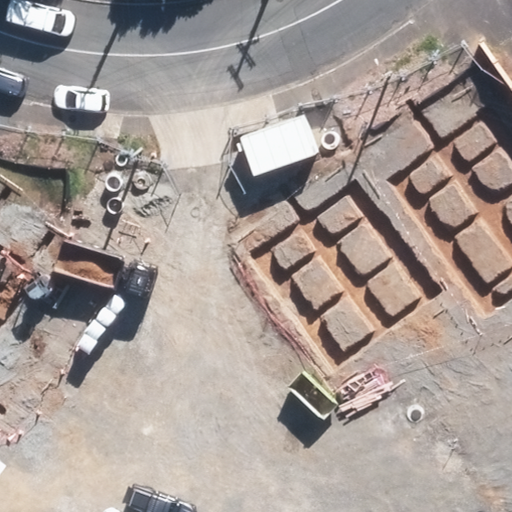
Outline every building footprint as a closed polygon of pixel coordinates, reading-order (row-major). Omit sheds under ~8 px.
[(511,130),(477,79),(423,115),(511,246),(511,130)] [(511,246),(423,115),(396,134),(511,302),(511,301),(511,246)] [(396,134),(369,152),(484,321),(511,302),(396,134)] [(432,302),(342,171),(245,236),(335,368),(432,302)] [(0,295),(22,263),(0,248),(0,295)] [(0,295),(0,404),(73,298),(22,263),(0,295)] [(511,436),(511,353),(415,419),(454,475),(511,436)] [(511,511),(511,436),(454,475),(478,511),(511,511)] [(0,442),(0,511),(185,511),(187,448),(0,442)]
